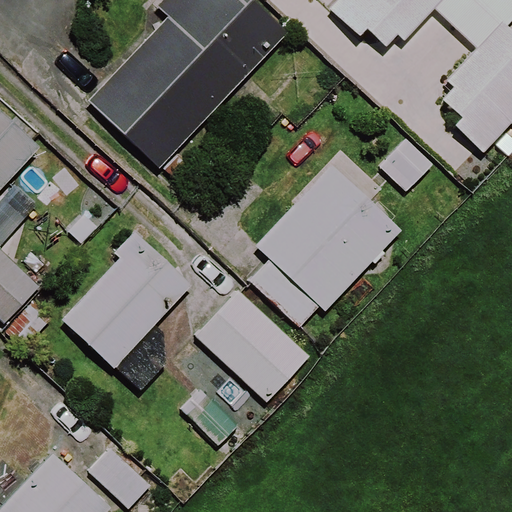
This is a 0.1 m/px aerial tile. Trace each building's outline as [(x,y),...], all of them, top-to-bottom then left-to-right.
[(282,35),(244,0),(166,0),(153,15),(163,24),(87,104),(155,169),(282,35)] [(511,108),(511,10),(500,0),(328,0),(324,5),(366,41),(426,5),(474,46),(429,97),(482,143),(511,108)] [(0,185),(33,150),(0,119),(0,185)] [(429,167),(402,139),(374,166),(402,194),(429,167)] [(396,232),(328,169),(254,248),(270,263),(250,285),(301,333),(396,232)] [(0,242),(32,208),(13,191),(0,204),(0,242)] [(185,284),(132,239),(60,325),(113,370),(185,284)] [(0,322),(35,290),(0,252),(0,322)] [(305,358),(234,293),(193,338),(265,403),(305,358)] [(234,425),(197,390),(179,409),(215,444),(234,425)] [(100,511),(105,507),(47,456),(0,509),(0,511),(100,511)]
